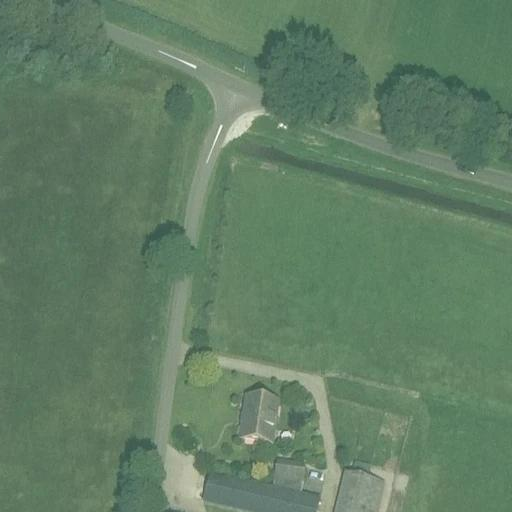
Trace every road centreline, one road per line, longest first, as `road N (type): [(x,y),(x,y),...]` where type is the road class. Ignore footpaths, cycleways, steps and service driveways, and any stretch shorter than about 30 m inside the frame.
road 1 (unclassified): [(150,511),(191,208),(237,89)]
road 2 (unclassified): [(511,181),(237,89)]
road 3 (unclassified): [(237,89),(24,0)]
